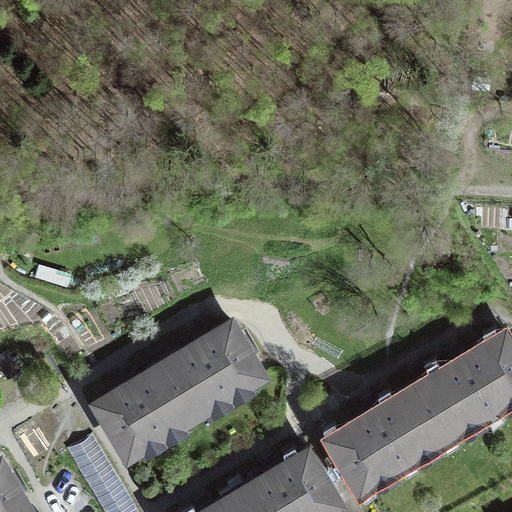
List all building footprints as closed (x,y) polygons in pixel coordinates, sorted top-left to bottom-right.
[(231,320),(164,360),(196,413),(263,373),(231,320)] [(511,341),(505,330),(417,382),(449,435),(511,397),(511,341)] [(164,360),(97,400),(129,453),(196,413),(164,360)] [(417,382),(329,435),(361,488),(449,435),(417,382)] [(92,433),(67,448),(105,511),(138,511),(139,511),(92,433)] [(307,448),(240,488),(254,511),(319,511),(339,501),(307,448)] [(0,458),(0,511),(28,511),(31,510),(0,458)] [(254,511),(240,488),(199,511),(254,511)]
